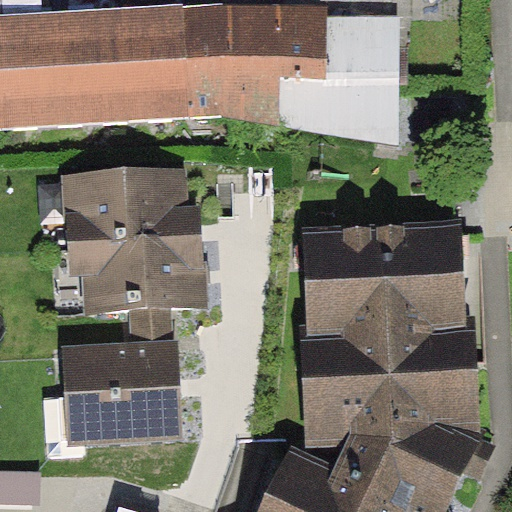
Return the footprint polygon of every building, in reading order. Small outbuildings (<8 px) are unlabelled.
[(38,0),(0,0),(0,136),(238,123),(398,140),(399,16),(305,8),(38,16),(38,0)] [(184,232),(183,179),(73,183),(76,258),(89,258),(91,310),(201,307),(198,232),(184,232)] [(310,245),(317,442),(364,440),(460,437),(472,437),(465,240),(310,245)] [(71,354),(73,453),(176,440),(178,356),(71,354)] [(342,487),(294,467),(274,511),(444,511),(462,471),(460,437),(364,440),(342,487)]
